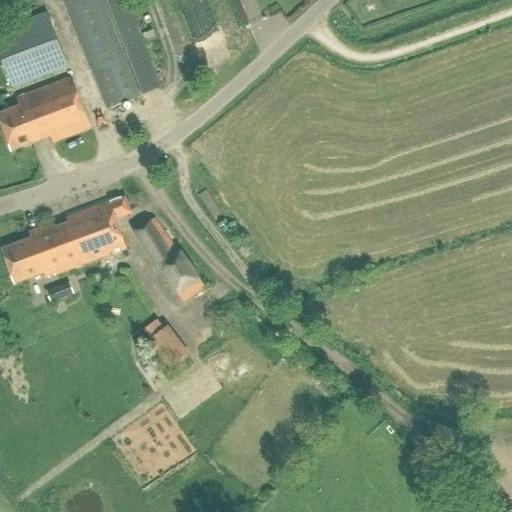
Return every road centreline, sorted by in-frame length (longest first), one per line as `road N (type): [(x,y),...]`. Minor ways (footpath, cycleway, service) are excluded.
road 1 (track): [(136,160),(202,253),(404,421),(474,511)]
road 2 (residential): [(0,206),(162,145),(328,0)]
